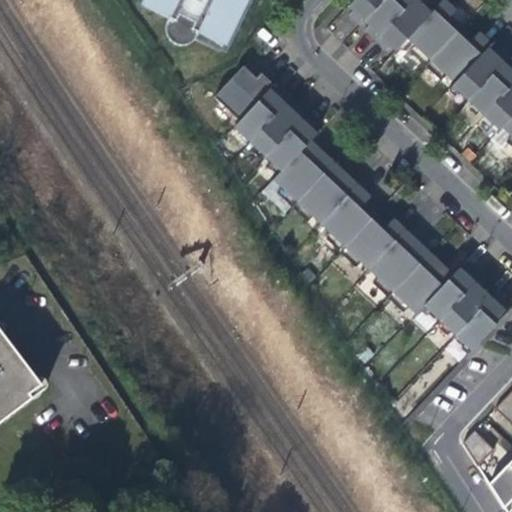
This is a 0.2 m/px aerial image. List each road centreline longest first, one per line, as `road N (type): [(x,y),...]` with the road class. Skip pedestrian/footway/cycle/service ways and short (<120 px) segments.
road 1 (residential): [(317,0),(305,26),(311,50),(511,246)]
road 2 (residential): [(485,511),(444,441),(511,359)]
